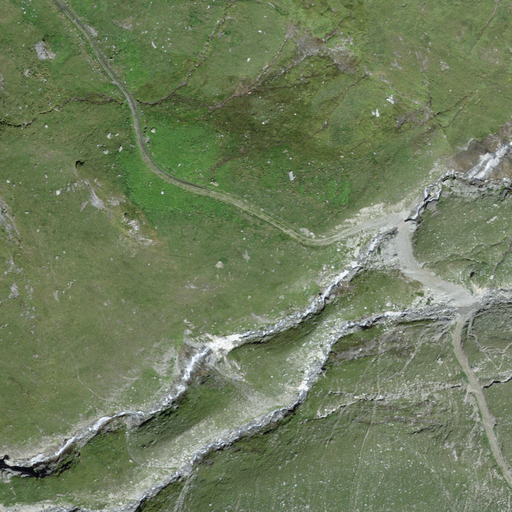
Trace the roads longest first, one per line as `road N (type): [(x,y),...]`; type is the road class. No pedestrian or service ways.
road 1 (track): [(60,0),(132,100),(143,154),(162,173),(314,246),(398,225),(413,271),(459,299),(460,318)]
road 2 (track): [(460,318),(458,355),(511,482)]
